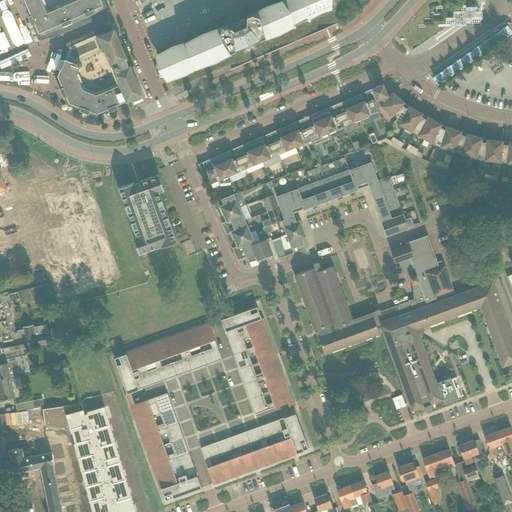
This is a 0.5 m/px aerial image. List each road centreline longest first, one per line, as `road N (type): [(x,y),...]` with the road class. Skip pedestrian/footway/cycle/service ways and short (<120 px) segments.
road 1 (residential): [(270,271),(331,248),(325,231),(367,216),(376,244),(446,219),(468,281)]
road 2 (residential): [(183,156),(394,61)]
road 3 (residential): [(341,463),(270,271)]
road 4 (secondary): [(14,77),(69,149),(172,131)]
road 5 (secondary): [(215,113),(377,41)]
road 6 (secondary): [(367,28),(261,79),(215,113)]
road 7 (residential): [(270,271),(239,281),(183,156)]
road 8 (unclassified): [(341,463),(498,410)]
road 9 (unclassified): [(218,511),(341,463)]
road 10 (residential): [(172,131),(121,10)]
road 11 (unclassified): [(511,116),(468,107),(394,61)]
